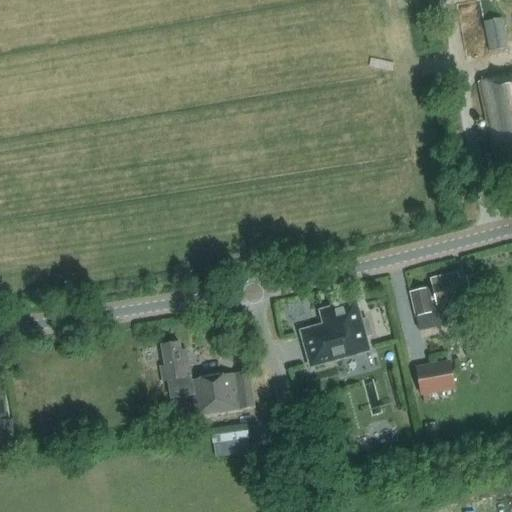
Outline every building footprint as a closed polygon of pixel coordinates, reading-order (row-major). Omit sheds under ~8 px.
[(500,16),(483,20),(489,50),(506,46),(500,16)] [(511,75),(478,83),(493,158),(499,157),(502,171),(511,168),(511,75)] [(426,290),(426,289),(410,293),(419,332),(462,322),(457,300),(470,297),(465,279),(458,280),(456,274),(430,280),(432,288),(426,290)] [(364,337),(371,335),(367,320),(360,322),(355,303),(325,312),(329,325),(302,333),(311,367),(368,351),(364,337)] [(164,366),(160,366),(162,380),(167,380),(171,400),(190,397),(194,417),(252,407),(246,371),(191,381),(185,346),(179,348),(178,342),(161,345),(164,366)] [(416,368),(421,396),(454,390),(449,362),(416,368)] [(0,435),(12,434),(10,421),(5,422),(1,394),(0,394),(0,435)] [(245,424),(209,429),(211,443),(247,439),(245,424)]
